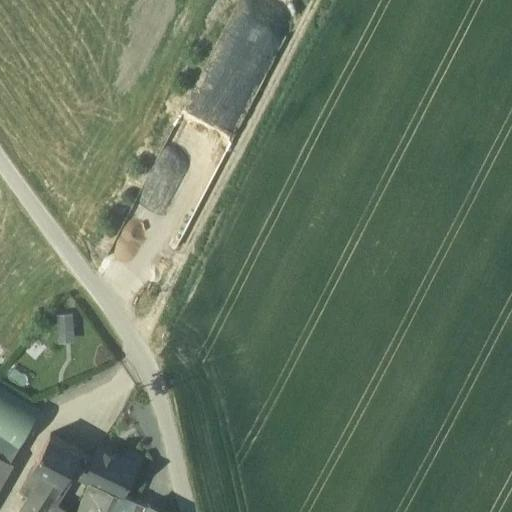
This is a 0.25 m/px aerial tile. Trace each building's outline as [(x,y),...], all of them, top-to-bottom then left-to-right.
[(74,311),(57,313),(60,341),(77,339),(74,311)] [(0,453),(10,460),(36,414),(0,393),(0,453)] [(82,450),(50,433),(33,466),(63,483),(71,470),(82,450)] [(124,457),(99,445),(94,456),(84,477),(91,480),(90,481),(108,489),(123,496),(123,495),(122,494),(135,467),(122,461),(124,457)] [(94,456),(82,450),(71,470),(84,477),(94,456)] [(10,460),(0,453),(0,485),(14,462),(10,460)] [(63,483),(33,466),(20,491),(29,496),(20,510),(22,511),(44,511),(52,500),(63,483)] [(90,481),(76,511),(97,511),(108,489),(90,481)] [(71,511),(52,500),(44,511),(116,511),(123,496),(108,489),(97,511),(71,511)] [(123,496),(116,511),(143,511),(147,504),(124,494),(123,496)]
